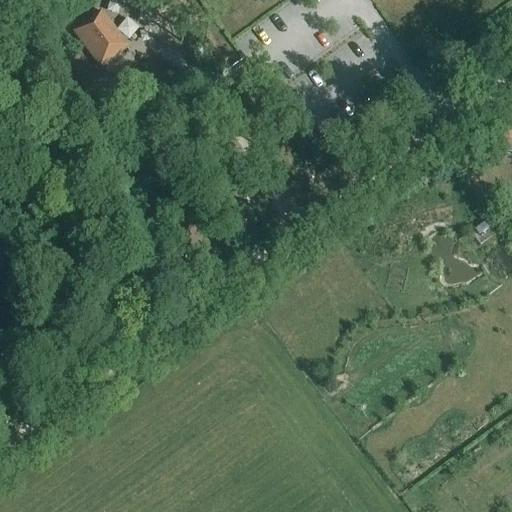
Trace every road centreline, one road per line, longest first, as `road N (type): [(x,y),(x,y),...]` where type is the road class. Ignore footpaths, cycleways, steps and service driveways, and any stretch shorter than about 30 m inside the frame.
road 1 (track): [(446,123),(0,445)]
road 2 (track): [(342,0),(253,61),(299,121),(392,50)]
road 3 (track): [(446,123),(353,0)]
